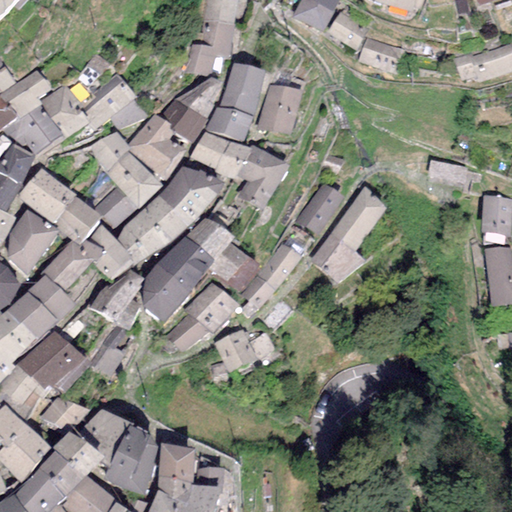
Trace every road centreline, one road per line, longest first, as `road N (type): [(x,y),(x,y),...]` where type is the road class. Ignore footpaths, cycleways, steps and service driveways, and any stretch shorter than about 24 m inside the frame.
road 1 (track): [(444,201),(461,232),(481,362),(511,400)]
road 2 (unclassified): [(328,511),(324,442),(333,416),(361,383),(393,375),(430,394)]
